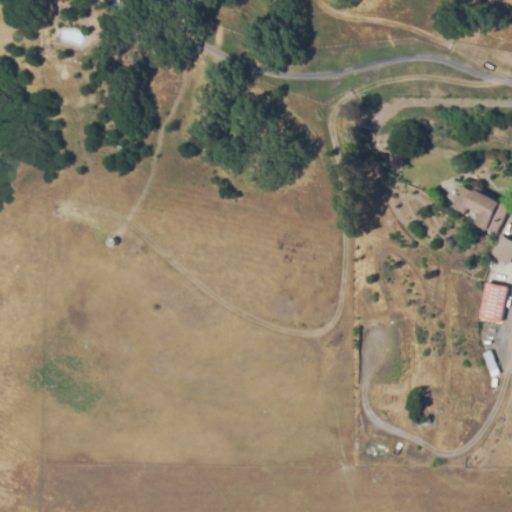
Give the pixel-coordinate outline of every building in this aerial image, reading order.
[(495,236),(474,224),(480,215),(469,209),(465,215),(453,208),(465,185),(476,191),(477,189),(510,207),(495,236)] [(511,257),(509,264),(490,255),(500,234),(511,239),(511,257)] [(502,323),(480,319),(486,283),(508,286),(502,323)] [(501,349),(478,346),(479,337),(503,340),(501,349)] [(491,378),(482,354),(491,351),(500,374),(491,378)]
